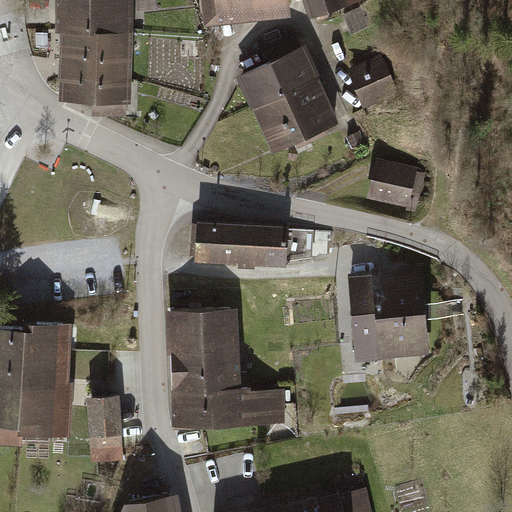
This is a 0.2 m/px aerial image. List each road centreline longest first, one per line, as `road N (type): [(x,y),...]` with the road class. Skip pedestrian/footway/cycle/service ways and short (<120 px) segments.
road 1 (unclassified): [(171,178),(228,199),(445,245),(477,269),(503,312),(511,347)]
road 2 (residential): [(171,178),(148,261),(159,428),(188,511)]
road 3 (unclassified): [(28,106),(171,178)]
